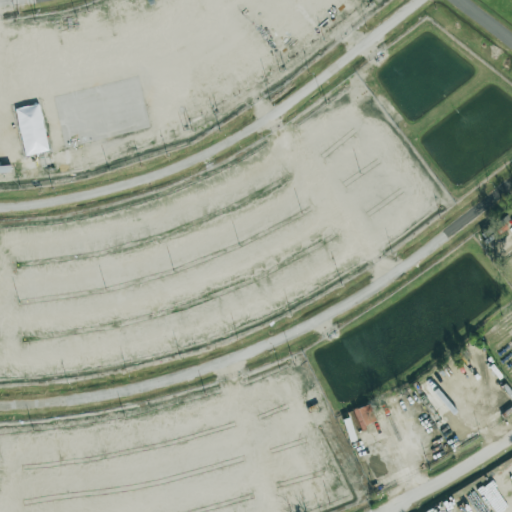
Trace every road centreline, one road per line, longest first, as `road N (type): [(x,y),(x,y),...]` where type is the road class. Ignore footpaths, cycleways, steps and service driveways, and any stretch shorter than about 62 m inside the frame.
road 1 (residential): [(0,405),(111,395),(265,348),(384,282),(511,185)]
road 2 (residential): [(0,205),(109,192),(191,162),(252,131),(422,0)]
road 3 (residential): [(383,511),(511,436)]
